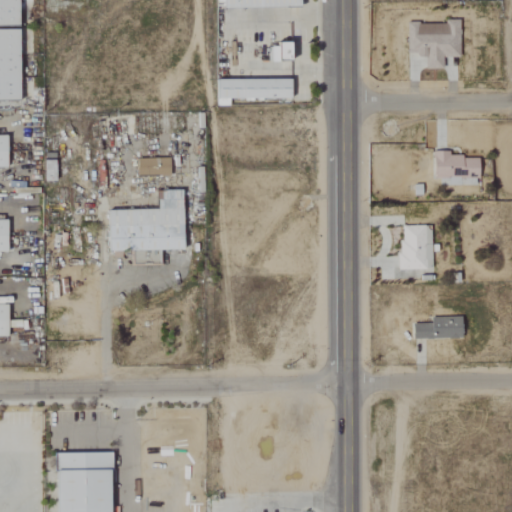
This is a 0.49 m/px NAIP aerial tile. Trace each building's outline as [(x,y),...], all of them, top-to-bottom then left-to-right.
[(0,0),(0,26),(14,27),(13,0),(0,0)] [(218,0),(218,9),(295,7),(294,0),(218,0)] [(456,20),(442,20),(442,24),(404,24),(404,55),(422,55),(422,69),(440,69),(439,58),(457,57),(456,20)] [(0,30),(0,101),(14,101),(14,30),(0,30)] [(286,98),(286,79),(213,80),(213,106),(226,106),(226,99),(286,98)] [(475,157),(447,157),(447,152),(430,152),(430,184),(474,184),(475,157)] [(166,176),(167,158),(134,158),(134,175),(166,176)] [(52,160),(40,160),(41,181),(52,181),(52,160)] [(104,251),(179,250),(178,191),(155,191),(155,210),(103,211),(104,251)] [(429,269),(427,226),(396,227),(397,270),(429,269)] [(458,317),(427,318),(427,324),(410,324),(410,339),(458,339),(458,317)] [(110,511),(110,452),(54,452),(54,511),(110,511)]
